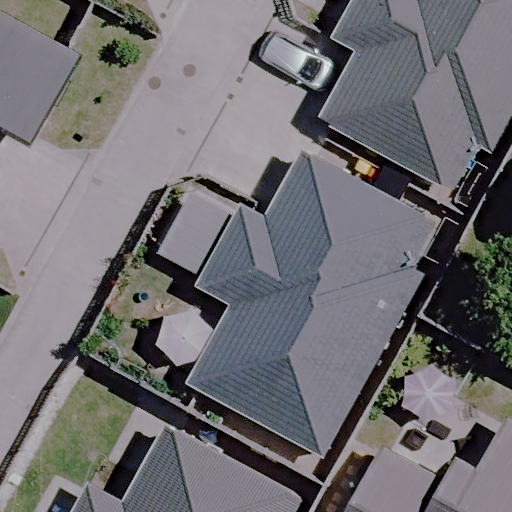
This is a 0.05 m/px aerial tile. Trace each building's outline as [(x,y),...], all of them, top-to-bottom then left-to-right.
[(511,106),(511,0),(351,0),(331,38),(355,51),(317,121),(445,191),(475,137),(491,146),(511,106)] [(0,131),(26,146),(72,61),(0,22),(0,131)] [(403,268),(426,225),(298,156),(261,224),(237,211),(195,288),(228,306),(186,384),(317,454),(415,275),(403,268)] [(376,452),(342,511),(511,511),(511,433),(498,426),(471,474),(448,462),(436,484),(376,452)] [(284,511),(291,500),(162,430),(120,507),(83,488),(70,511),(284,511)]
